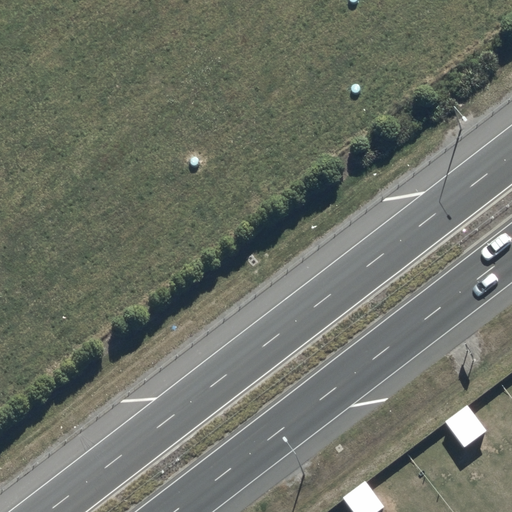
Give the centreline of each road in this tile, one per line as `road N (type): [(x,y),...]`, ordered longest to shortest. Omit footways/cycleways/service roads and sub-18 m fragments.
road 1 (trunk): [(48,511),(511,156)]
road 2 (trunk): [(511,251),(173,511)]
